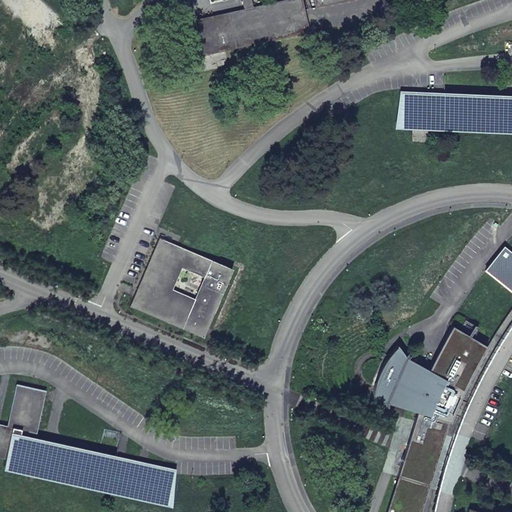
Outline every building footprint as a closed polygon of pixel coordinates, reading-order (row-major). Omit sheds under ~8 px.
[(241,0),(244,9),(194,20),(202,56),(309,32),(301,0),(313,0),(315,8),(350,0),(241,0)] [(0,50),(19,31),(0,13),(0,162),(82,72),(56,48),(3,107),(0,104),(0,50)] [(511,98),(400,94),(399,127),(441,128),(441,127),(511,130),(511,98)] [(159,239),(130,306),(203,338),(232,270),(159,239)] [(511,254),(503,248),(485,271),(511,292),(511,254)] [(384,511),(416,511),(447,423),(449,424),(464,388),(486,347),(451,327),(426,370),(406,358),(398,348),(388,360),(381,370),(378,378),(375,387),(373,397),(372,406),(395,406),(417,413),(384,511)] [(46,391),(16,384),(7,426),(0,424),(0,458),(4,459),(3,465),(109,489),(108,491),(167,504),(174,471),(28,439),(30,433),(37,434),(46,391)]
